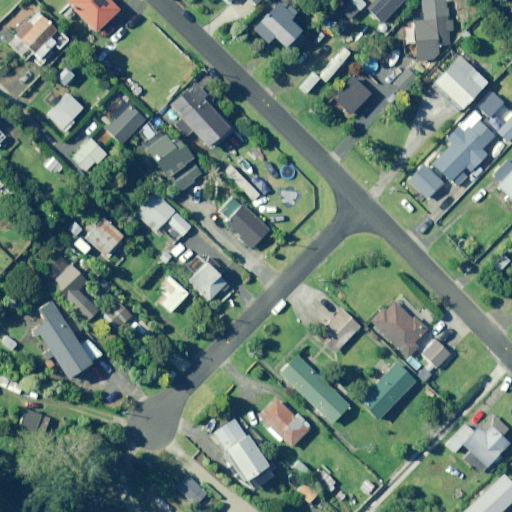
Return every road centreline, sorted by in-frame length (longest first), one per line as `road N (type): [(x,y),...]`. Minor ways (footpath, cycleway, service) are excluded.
road 1 (residential): [(153,422),(365,205)]
road 2 (residential): [(365,205),(161,0)]
road 3 (residential): [(511,356),(365,205)]
